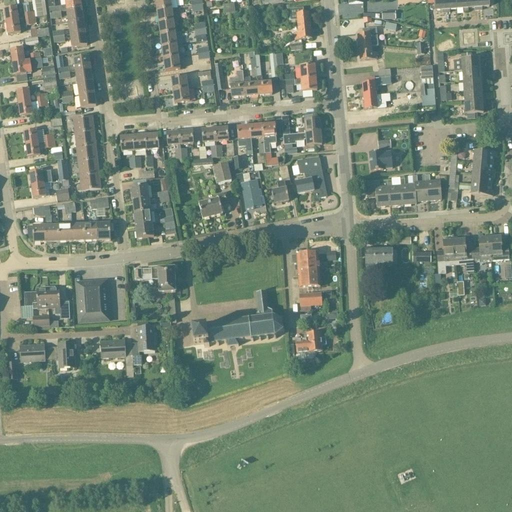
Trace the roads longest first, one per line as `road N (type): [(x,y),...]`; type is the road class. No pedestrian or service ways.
road 1 (residential): [(348,225),(123,259)]
road 2 (unclassified): [(362,372),(212,433),(168,440)]
road 3 (residential): [(2,268),(1,339),(127,333)]
road 4 (residential): [(348,225),(494,214),(510,188),(510,169)]
road 5 (residential): [(158,118),(338,103)]
road 6 (unclassified): [(168,440),(0,440)]
road 7 (unclassified): [(511,338),(362,372)]
road 8 (unclassified): [(362,372),(348,225)]
road 9 (residential): [(123,259),(109,122)]
road 10 (residential): [(446,165),(430,165),(430,134),(506,127)]
road 11 (residential): [(109,122),(92,0)]
road 12 (residential): [(348,225),(338,103)]
